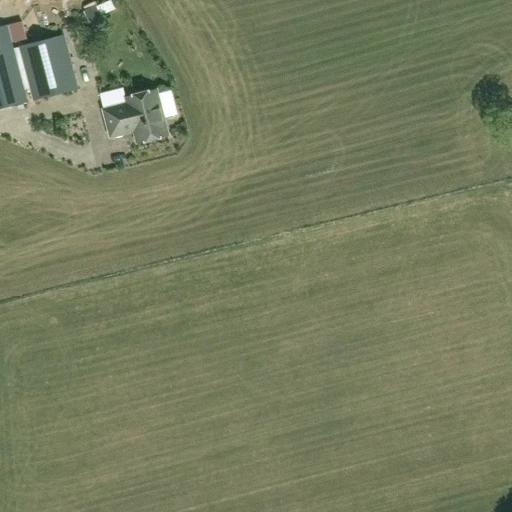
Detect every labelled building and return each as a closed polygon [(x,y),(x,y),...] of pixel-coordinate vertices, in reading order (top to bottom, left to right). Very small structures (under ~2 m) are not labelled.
[(35,4),(23,7),(28,27),(40,24),(35,4)] [(84,12),(89,24),(102,18),(96,6),(84,12)] [(6,26),(0,27),(0,110),(26,103),(11,44),(26,40),(21,23),(7,26),(6,26)] [(64,35),(20,47),(34,101),(78,90),(64,35)] [(104,111),(111,138),(135,132),(138,144),(169,136),(157,91),(126,99),(128,105),(104,111)]
